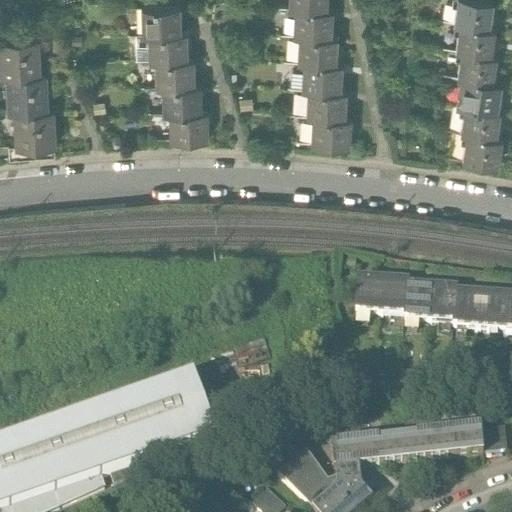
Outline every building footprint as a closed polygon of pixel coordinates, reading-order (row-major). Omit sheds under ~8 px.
[(328,0),(287,0),(287,8),(294,8),(313,9),(313,7),(328,8),(328,0)] [(493,0),(455,0),(452,21),(458,23),(490,26),(493,0)] [(180,3),(140,6),(141,33),(147,33),(181,30),(180,15),(180,3)] [(313,9),(294,8),(292,34),(297,35),(332,35),(333,8),(328,8),(313,7),(313,9)] [(490,26),(458,23),(454,48),(459,50),(492,53),(495,26),(490,26)] [(181,30),(147,33),(148,59),(154,59),(187,56),(186,30),(181,30)] [(332,35),(297,35),(296,61),(302,62),(337,62),(338,35),(332,35)] [(38,36),(0,37),(0,74),(3,74),(25,74),(25,72),(41,71),(38,36)] [(82,37),(71,37),(71,47),(82,46),(82,37)] [(492,53),(459,50),(456,76),(459,77),(479,81),(481,77),(495,80),(497,53),(492,53)] [(187,56),(154,59),(155,86),(161,86),(180,85),(180,83),(194,82),(193,56),(187,56)] [(337,62),(302,62),(301,88),(307,88),(325,88),(341,89),(342,62),(337,62)] [(25,74),(3,74),(6,110),(12,110),(33,109),(33,108),(48,107),(46,71),(41,71),(25,72),(25,74)] [(479,81),(459,77),(454,102),(463,104),(482,108),(483,105),(497,107),(501,81),(495,80),(481,77),(479,81)] [(94,78),(81,78),(82,89),(94,88),(94,78)] [(180,85),(161,86),(162,112),(168,112),(182,112),(182,109),(201,109),(201,82),(194,82),(180,83),(180,85)] [(325,88),(307,88),(305,115),(311,115),(345,115),(346,89),(341,89),(325,88)] [(252,100),(239,101),(240,112),(253,111),(252,100)] [(482,108),(463,104),(458,130),(465,132),(496,134),(500,107),(497,107),(483,105),(482,108)] [(105,105),(93,105),(93,115),(106,115),(105,105)] [(33,109),(12,110),(14,145),(55,144),(54,107),(48,107),(33,108),(33,109)] [(182,112),(168,112),(169,138),(207,137),(207,109),(201,109),(182,109),(182,112)] [(345,115),(311,115),(310,141),(350,146),(351,116),(345,115)] [(496,134),(465,132),(461,159),(497,163),(501,135),(496,134)] [(55,144),(14,145),(8,145),(8,158),(55,155),(55,144)] [(382,286),(357,284),(354,317),(379,319),(382,286)] [(406,287),(382,286),(379,319),(404,321),(406,292),(406,287)] [(431,293),(406,292),(404,321),(403,325),(428,327),(431,293)] [(455,295),(431,293),(428,327),(453,328),(455,295)] [(479,301),(455,299),(453,328),(452,332),(477,334),(479,301)] [(504,303),(479,301),(477,334),(501,336),(504,303)] [(511,303),(504,303),(501,336),(511,337),(511,303)] [(192,381),(0,447),(0,511),(11,511),(100,482),(214,443),(192,381)] [(227,406),(218,414),(227,437),(267,421),(256,395),(227,406)] [(310,511),(360,511),(371,503),(360,491),(359,478),(358,469),(482,456),(506,453),(504,429),(480,432),(479,431),(330,447),(333,472),(334,472),(335,481),(326,485),(304,454),(277,477),(311,511),(310,511)] [(100,482),(11,511),(60,511),(104,492),(100,482)]
